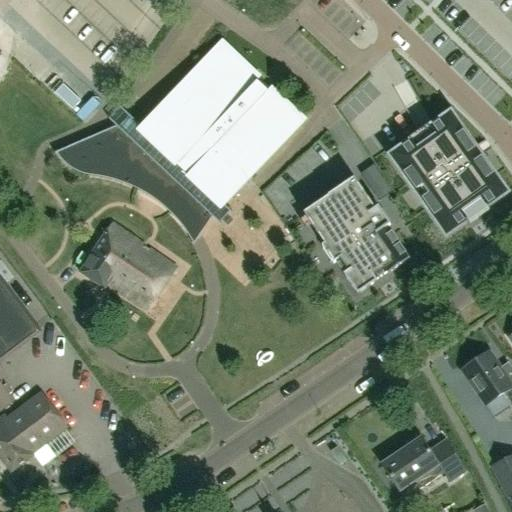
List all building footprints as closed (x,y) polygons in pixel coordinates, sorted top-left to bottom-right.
[(212,0),(206,10),(226,24),(229,20),(248,33),(270,0),(212,0)] [(174,96),(142,130),(128,117),(118,128),(117,127),(54,154),(55,155),(56,155),(56,156),(58,158),(60,161),(63,164),(65,166),(70,170),(75,172),(77,174),(82,176),(86,177),(87,178),(97,179),(105,180),(114,182),(122,184),(128,187),(136,190),(144,194),(149,198),(154,202),(161,207),(168,213),(173,218),(178,223),(182,228),(187,236),(192,245),(193,246),(197,239),(212,217),(219,224),(229,213),(223,206),(302,121),(269,90),(263,96),(253,86),(259,80),(222,45),(180,89),(179,89),(173,96),(174,96)] [(65,61),(48,80),(64,95),(82,76),(65,61)] [(408,98),(422,127),(444,116),(431,87),(408,98)] [(373,140),(388,132),(367,92),(352,100),(373,140)] [(411,143),(391,157),(415,192),(422,187),(428,196),(421,201),(446,235),(465,222),(468,226),(488,211),(485,207),(505,193),(480,159),(474,150),(449,115),(429,130),(432,134),(414,147),(411,143)] [(367,170),(360,174),(367,185),(374,196),(381,191),(388,186),(380,176),(373,165),(367,170)] [(315,206),(303,215),(313,230),(323,245),(322,246),(321,247),(327,256),(333,264),(334,264),(335,263),(340,269),(344,276),(343,276),(350,286),(357,296),(366,289),(376,283),(375,281),(380,277),(386,274),(387,274),(387,275),(398,268),(409,260),(408,259),(408,260),(397,244),(386,228),(390,226),(384,217),(378,208),(374,211),(364,195),(353,179),(340,188),(327,197),(327,198),(315,206)] [(111,225),(79,274),(104,290),(106,288),(115,294),(145,314),(175,268),(111,225)] [(0,410),(13,401),(1,384),(0,383),(0,359),(36,332),(0,284),(0,410)] [(488,354),(462,372),(494,420),(511,407),(511,371),(507,364),(499,370),(488,354)] [(4,417),(0,419),(0,459),(10,473),(33,457),(32,456),(66,429),(40,395),(6,420),(4,417)] [(419,492),(444,475),(450,482),(464,473),(444,443),(428,453),(419,440),(381,465),(399,492),(413,483),(419,492)] [(511,470),(506,459),(490,468),(506,500),(511,497),(511,470)] [(489,511),(483,501),(472,508),(474,511),(489,511)]
